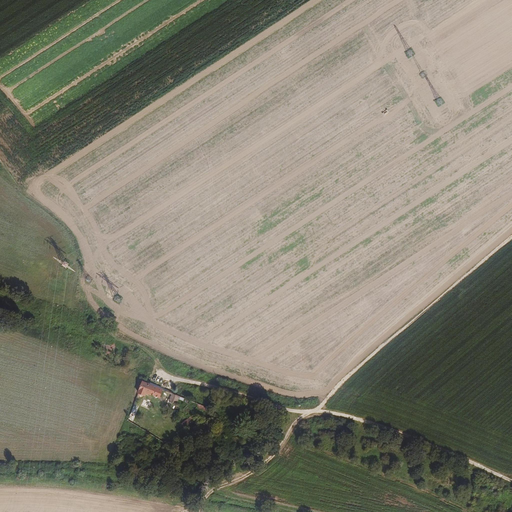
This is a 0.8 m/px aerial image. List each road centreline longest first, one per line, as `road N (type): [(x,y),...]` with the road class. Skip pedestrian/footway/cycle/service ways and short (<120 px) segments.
road 1 (track): [(511,237),(396,332),(268,458),(197,505)]
road 2 (track): [(194,382),(279,408),(340,414),(511,481)]
road 3 (track): [(194,382),(162,375),(146,351),(94,315),(81,295),(73,240),(0,163)]
